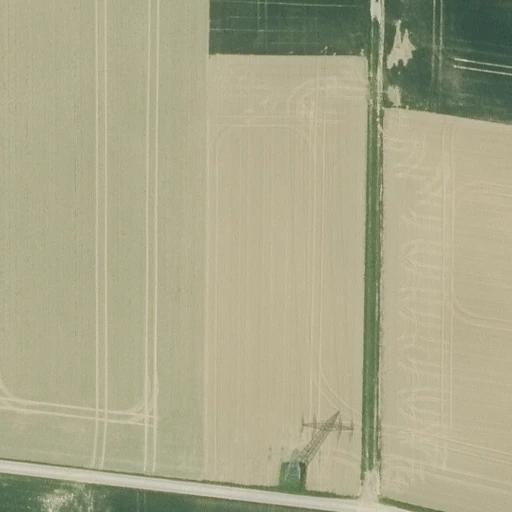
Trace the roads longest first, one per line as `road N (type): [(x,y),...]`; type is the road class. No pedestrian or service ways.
road 1 (track): [(366,511),(374,0)]
road 2 (track): [(361,511),(0,469)]
